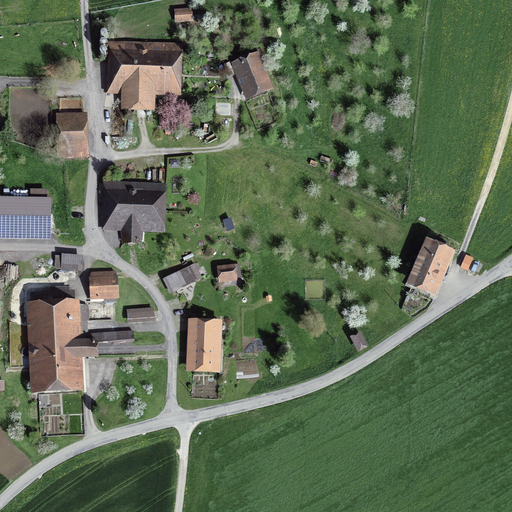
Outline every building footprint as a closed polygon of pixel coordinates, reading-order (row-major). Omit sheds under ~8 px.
[(191,10),(176,11),(176,22),(192,21),(191,10)] [(180,52),(180,45),(108,43),(108,50),(116,50),(114,87),(127,88),(127,108),(150,109),(151,88),(173,89),(174,57),(180,52)] [(262,50),(257,52),(260,61),(266,58),(262,50)] [(237,60),(250,95),(270,88),(260,61),(257,52),(237,60)] [(60,114),(60,156),(87,155),(86,114),(60,114)] [(103,183),(103,207),(109,207),(109,224),(123,224),(122,241),(141,242),(142,225),(158,226),(159,185),(103,183)] [(0,202),(0,232),(48,233),(48,203),(0,202)] [(424,258),(418,256),(406,286),(411,288),(413,284),(432,292),(451,250),(431,241),(424,258)] [(82,270),(83,261),(64,259),(64,256),(56,256),(56,268),(82,270)] [(461,268),(468,270),(472,259),(466,256),(461,268)] [(218,268),(219,273),(222,273),(223,284),(241,282),(239,261),(233,261),(234,269),(221,270),(221,268),(218,268)] [(196,280),(190,267),(165,279),(172,293),(196,280)] [(104,303),(116,302),(116,296),(115,272),(91,273),(93,297),(104,296),(104,303)] [(71,293),(34,295),(38,388),(76,386),(75,357),(98,356),(97,342),(134,341),(133,331),(87,334),(86,321),(88,321),(88,306),(72,306),(71,293)] [(130,314),(131,323),(154,321),(153,312),(130,314)] [(215,325),(195,324),(194,331),(189,330),(188,367),(219,368),(221,333),(215,333),(215,325)] [(352,338),(358,349),(365,345),(360,334),(352,338)]
